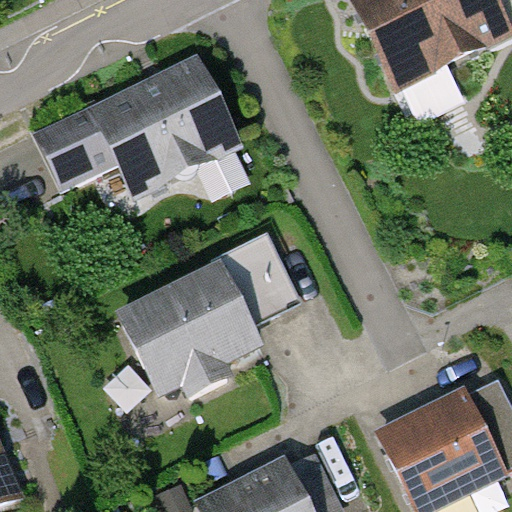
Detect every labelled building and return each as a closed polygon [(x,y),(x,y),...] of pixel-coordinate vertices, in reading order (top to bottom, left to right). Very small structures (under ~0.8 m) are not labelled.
[(511,0),(345,0),(343,1),(400,111),(511,53),(511,0)] [(204,68),(33,150),(62,211),(108,189),(125,225),(251,165),(204,68)] [(279,244),(111,325),(163,432),(269,381),(250,342),(312,313),(279,244)] [(511,420),(494,384),(367,445),(399,511),(479,511),(511,496),(511,420)] [(17,511),(0,465),(0,511),(17,511)] [(313,511),(292,467),(199,511),(313,511)]
